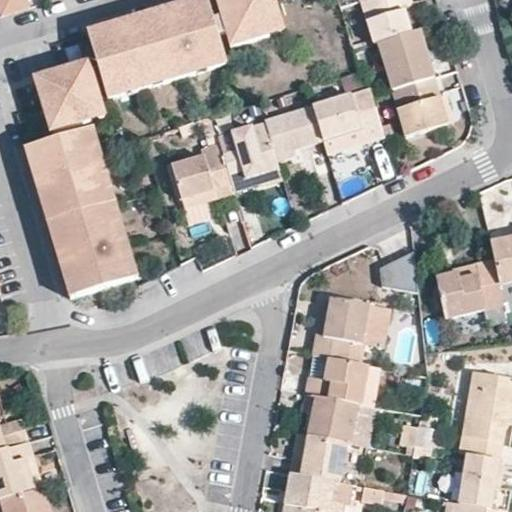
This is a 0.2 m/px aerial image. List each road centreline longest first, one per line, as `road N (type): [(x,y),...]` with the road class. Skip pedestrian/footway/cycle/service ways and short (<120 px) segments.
road 1 (residential): [(256,288),(511,152)]
road 2 (residential): [(256,288),(276,317),(274,357),(241,511)]
road 3 (residential): [(52,349),(118,343),(256,288)]
road 4 (residential): [(0,148),(52,349)]
road 5 (residential): [(93,511),(52,349)]
road 6 (residential): [(476,0),(511,130)]
road 7 (residential): [(125,0),(0,40)]
